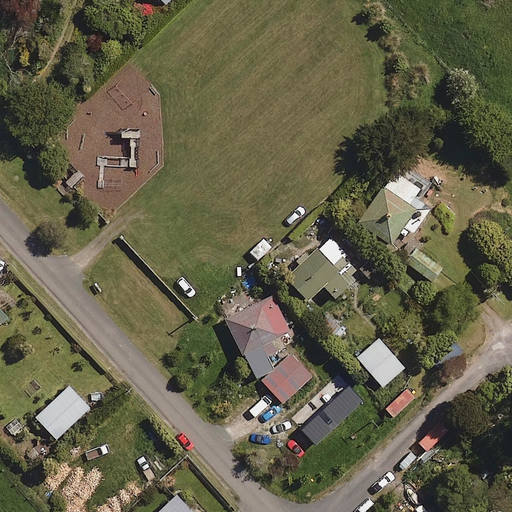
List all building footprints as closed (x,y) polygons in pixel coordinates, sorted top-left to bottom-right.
[(431,181),(412,167),(405,176),(397,170),(360,220),(392,244),(401,232),(409,238),(432,207),(419,197),(431,181)] [(357,266),(331,237),(288,275),(309,299),(325,285),(337,298),(364,274),(357,266)] [(442,268),(417,249),(407,261),(432,281),(442,268)] [(290,261),(282,252),(266,266),(275,275),(290,261)] [(297,339),(272,294),(254,303),(247,291),(219,306),(257,376),(275,366),(268,355),(297,339)] [(405,366),(379,338),(358,357),(384,386),(405,366)] [(312,376),(291,353),(263,380),(284,402),(312,376)] [(65,381),(56,372),(41,387),(50,396),(65,381)] [(364,402),(339,376),(294,418),(319,444),(364,402)] [(90,407),(71,385),(37,416),(52,432),(60,425),(65,431),(90,407)] [(195,511),(178,493),(157,511),(195,511)]
